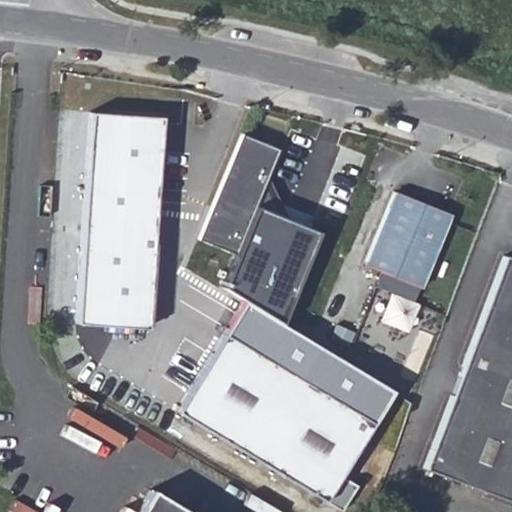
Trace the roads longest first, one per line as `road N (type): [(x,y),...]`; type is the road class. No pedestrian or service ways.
road 1 (unknown): [(29,30),(24,376),(53,414),(140,468)]
road 2 (residential): [(29,30),(299,76),(511,134)]
